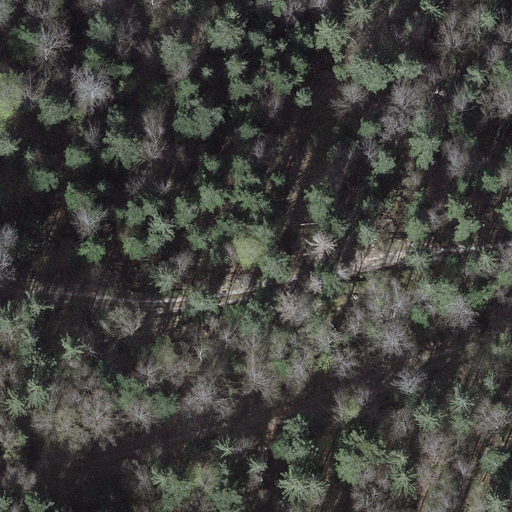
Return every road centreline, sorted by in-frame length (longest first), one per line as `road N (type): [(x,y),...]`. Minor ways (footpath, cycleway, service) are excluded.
road 1 (track): [(0,478),(137,460),(511,339)]
road 2 (track): [(511,242),(378,257),(154,300),(0,295)]
